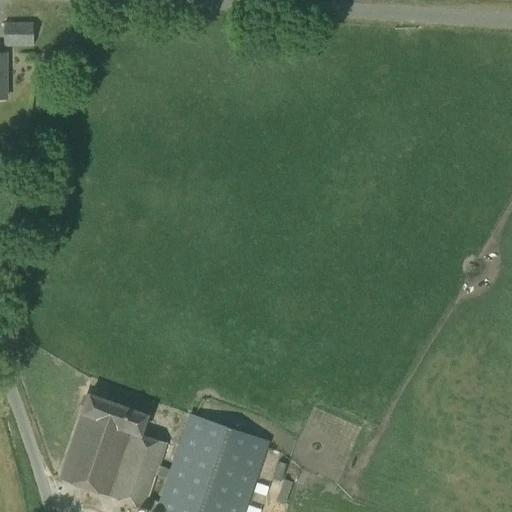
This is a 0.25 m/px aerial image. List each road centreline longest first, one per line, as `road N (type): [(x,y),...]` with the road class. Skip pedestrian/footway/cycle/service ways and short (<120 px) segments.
road 1 (unclassified): [(205,0),(511,18)]
road 2 (unclassified): [(49,511),(0,365)]
